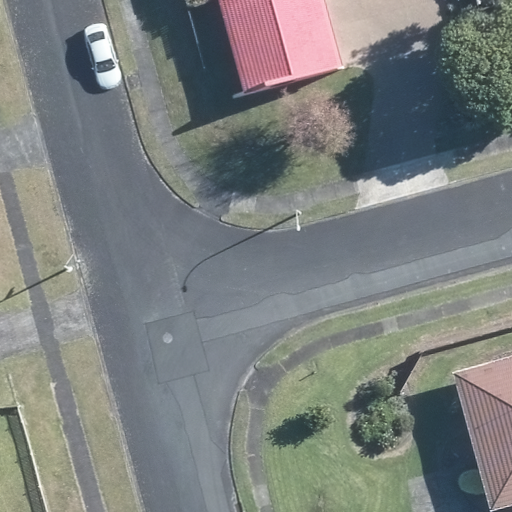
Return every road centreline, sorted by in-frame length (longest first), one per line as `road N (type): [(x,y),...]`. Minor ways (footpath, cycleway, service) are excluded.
road 1 (residential): [(511,219),(145,319)]
road 2 (residential): [(145,319),(51,0)]
road 3 (residential): [(195,511),(145,319)]
